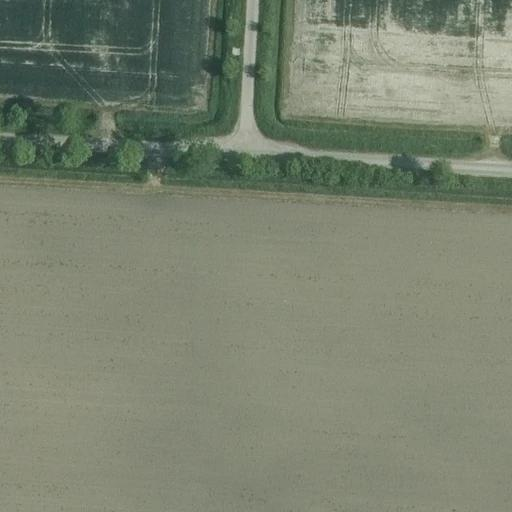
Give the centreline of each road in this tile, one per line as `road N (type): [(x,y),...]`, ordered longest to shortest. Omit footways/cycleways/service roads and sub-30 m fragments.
road 1 (unclassified): [(511,172),(242,155)]
road 2 (unclassified): [(242,155),(0,141)]
road 3 (unclassified): [(252,0),(242,155)]
